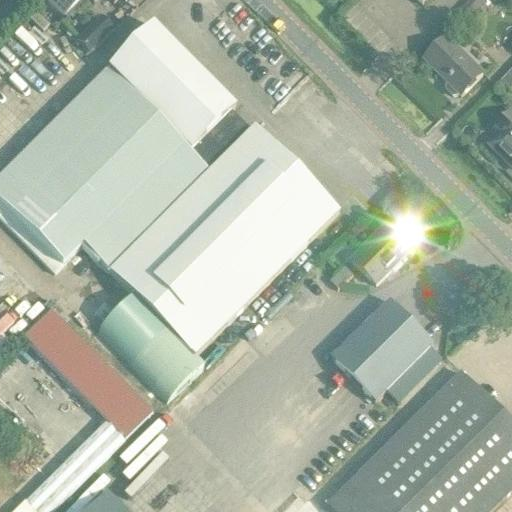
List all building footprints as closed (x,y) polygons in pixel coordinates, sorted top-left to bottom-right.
[(24,0),(34,9),(40,3),(37,0),(24,0)] [(40,0),(62,21),(83,0),(40,0)] [(414,0),(423,9),(431,0),(414,0)] [(468,25),(492,0),(472,0),(458,15),(468,25)] [(90,57),(113,34),(100,21),(77,44),(90,57)] [(249,136),(229,116),(234,111),(153,29),(0,181),(0,221),(54,277),(62,269),(81,250),(108,276),(108,275),(133,300),(96,336),(166,407),(203,371),(194,361),(338,216),(253,131),(249,136)] [(453,100),(461,99),(462,100),(484,77),(447,41),(425,64),(447,85),(446,93),(453,100)] [(490,148),(511,169),(511,117),(495,134),(500,138),(490,148)] [(392,220),(349,264),(358,273),(375,290),(412,252),(409,249),(415,242),(392,220)] [(334,280),(328,286),(337,294),(342,289),(353,278),(344,270),(334,280)] [(398,407),(441,363),(429,351),(432,349),(388,305),(330,363),(374,406),(386,395),(398,407)] [(493,511),(511,493),(511,428),(486,402),(460,377),(325,510),(327,511),(493,511)] [(91,511),(119,511),(106,498),(91,511)]
